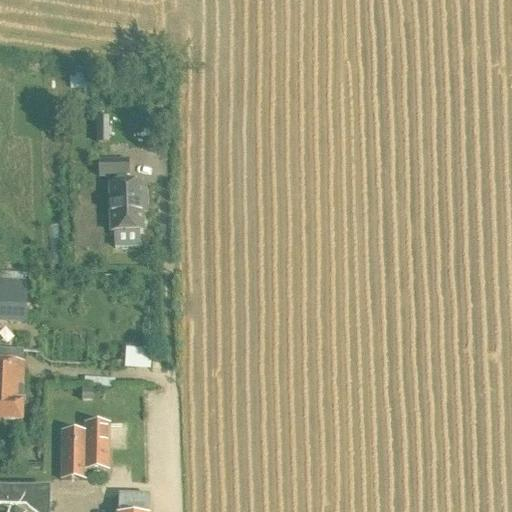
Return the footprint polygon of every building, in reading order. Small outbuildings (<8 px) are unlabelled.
[(95,93),(94,74),(75,75),(76,94),(95,93)] [(128,186),(127,162),(99,162),(100,178),(116,178),(116,186),(109,187),(110,233),(143,232),(142,205),(146,205),(145,185),(128,186)] [(0,324),(25,326),(27,284),(0,282),(0,324)] [(0,422),(22,424),(25,363),(0,362),(0,422)] [(92,403),(92,391),(81,391),(81,403),(92,403)] [(108,472),(109,426),(85,425),(84,434),(61,433),(61,481),(85,482),(85,472),(108,472)] [(48,511),(49,489),(0,486),(0,511),(48,511)] [(148,511),(149,496),(117,496),(116,511),(148,511)]
